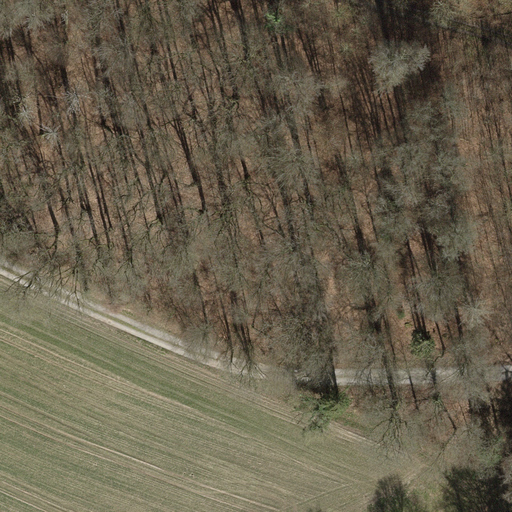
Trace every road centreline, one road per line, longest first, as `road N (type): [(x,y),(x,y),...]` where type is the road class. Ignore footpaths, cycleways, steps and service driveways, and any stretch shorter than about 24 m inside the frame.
road 1 (track): [(0,262),(225,371),(511,371)]
road 2 (track): [(511,40),(359,0)]
